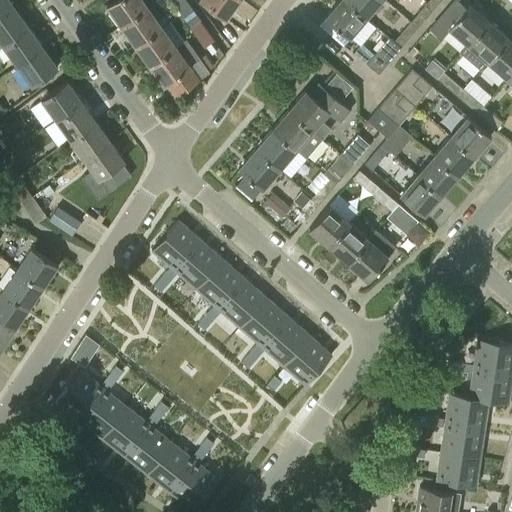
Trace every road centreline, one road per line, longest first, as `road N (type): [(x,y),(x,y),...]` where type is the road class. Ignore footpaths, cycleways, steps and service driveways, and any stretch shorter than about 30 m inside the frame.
road 1 (residential): [(0,419),(170,158)]
road 2 (residential): [(375,345),(190,185),(170,158)]
road 3 (residential): [(170,158),(287,0)]
road 4 (residential): [(170,158),(57,0)]
road 5 (residential): [(375,345),(458,248)]
road 6 (residential): [(378,511),(383,473),(316,425)]
